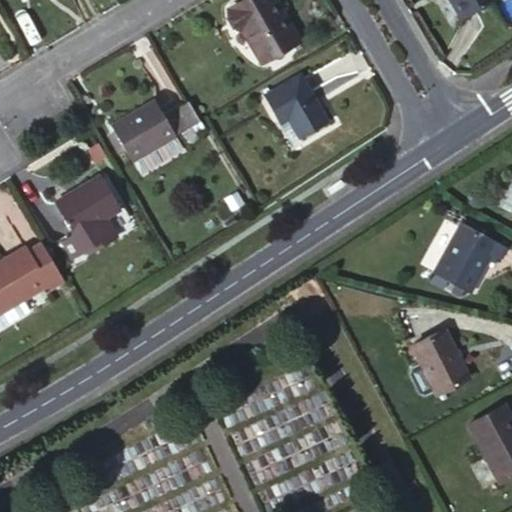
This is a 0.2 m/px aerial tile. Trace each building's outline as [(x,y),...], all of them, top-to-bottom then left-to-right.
[(275,15),(281,12),(273,0),(246,0),(232,8),(263,62),(293,45),(275,15)] [(446,0),(460,21),(495,0),(446,0)] [(299,42),(281,12),(275,15),(293,45),(299,42)] [(292,130),(297,139),(327,121),(299,75),(261,96),(278,126),(287,121),(292,130)] [(152,100),(109,127),(112,132),(120,145),(131,164),(175,137),(164,119),(152,100)] [(188,105),(176,112),(186,130),(198,123),(188,105)] [(176,112),(164,119),(175,137),(186,130),(176,112)] [(278,126),(284,135),(292,130),(287,121),(278,126)] [(292,130),(284,135),(289,144),(297,139),(292,130)] [(112,132),(106,137),(113,150),(120,145),(112,132)] [(137,165),(143,175),(165,162),(160,152),(137,165)] [(114,239),(103,219),(118,211),(100,178),(53,205),(72,237),(60,243),(69,260),(83,252),(86,256),(114,239)] [(511,183),(499,205),(511,212),(511,183)] [(506,247),(460,221),(432,269),(468,291),(489,253),(498,259),(506,247)] [(58,274),(39,242),(25,250),(24,249),(0,262),(0,313),(22,301),(46,287),(44,282),(58,274)] [(49,292),(64,283),(58,274),(44,282),(46,287),(49,292)] [(0,327),(27,311),(22,301),(0,313),(0,327)] [(468,376),(443,328),(411,344),(436,393),(468,376)] [(511,473),(511,420),(503,404),(466,423),(498,481),(511,473)]
